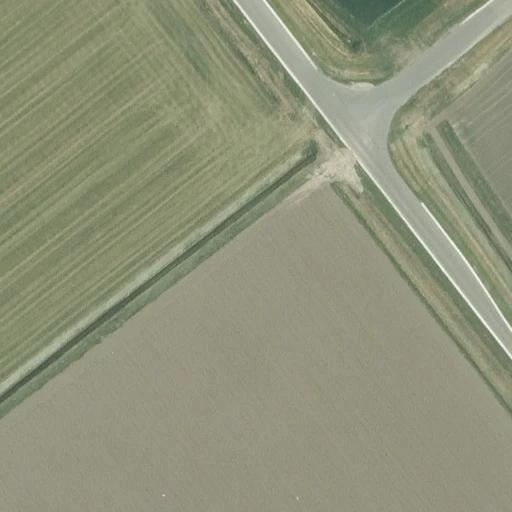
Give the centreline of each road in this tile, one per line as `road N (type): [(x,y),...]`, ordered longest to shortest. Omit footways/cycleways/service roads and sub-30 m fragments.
road 1 (unclassified): [(511,333),(345,114)]
road 2 (unclassified): [(345,114),(494,0)]
road 3 (unclassified): [(345,114),(254,0)]
